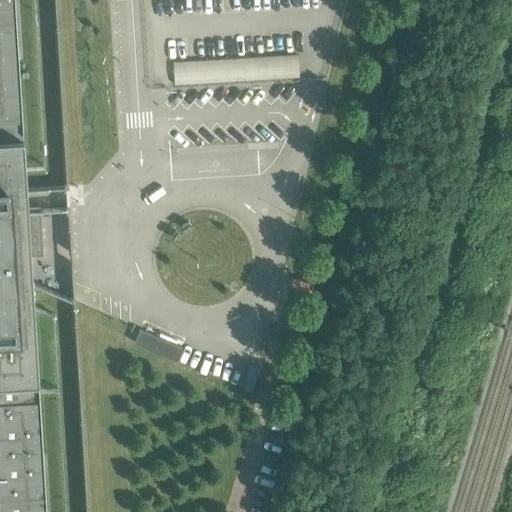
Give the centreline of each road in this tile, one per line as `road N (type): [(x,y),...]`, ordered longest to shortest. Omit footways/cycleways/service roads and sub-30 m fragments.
road 1 (unclassified): [(141,215),(127,256),(140,298),(156,314),(197,328),(240,316),(268,276),(271,251),(250,206)]
road 2 (unclassified): [(130,0),(141,215)]
road 3 (unclassified): [(250,206),(206,185),(181,187),(141,215)]
